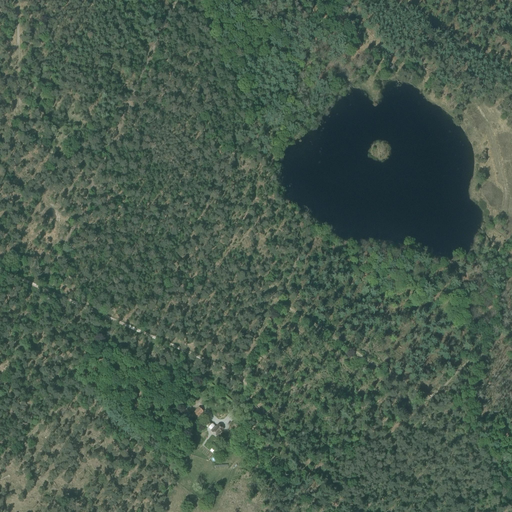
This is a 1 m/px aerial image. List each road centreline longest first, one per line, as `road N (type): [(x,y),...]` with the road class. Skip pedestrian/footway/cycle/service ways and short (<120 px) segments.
road 1 (track): [(0,269),(237,374)]
road 2 (track): [(0,394),(92,185)]
road 3 (track): [(176,0),(92,185)]
road 4 (track): [(511,64),(410,8),(366,0)]
